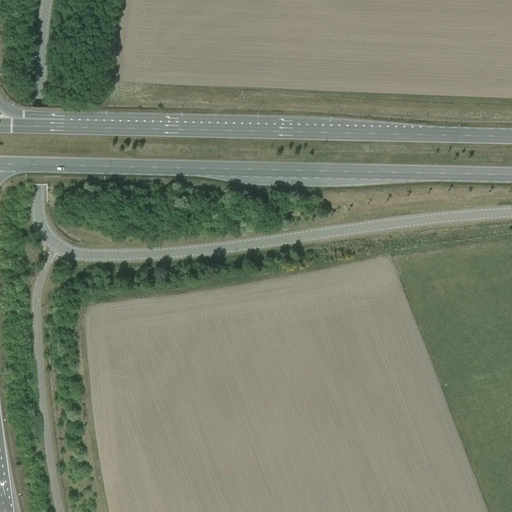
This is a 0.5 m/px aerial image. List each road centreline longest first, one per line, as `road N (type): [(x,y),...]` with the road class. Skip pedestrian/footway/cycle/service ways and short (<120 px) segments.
road 1 (primary): [(511,136),(0,125)]
road 2 (primary): [(0,163),(511,174)]
road 3 (unclassified): [(59,247),(86,255),(181,252),(511,212)]
road 4 (unclassified): [(59,247),(44,233),(37,206),(46,0)]
